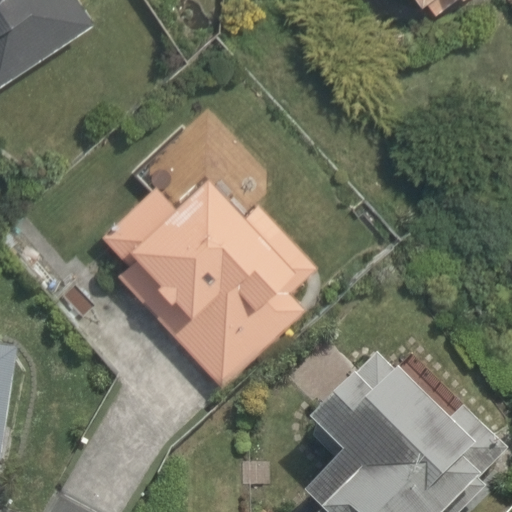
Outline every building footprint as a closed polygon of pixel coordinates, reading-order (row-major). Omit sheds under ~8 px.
[(0,0),(0,78),(83,25),(66,0),(0,0)] [(511,0),(417,0),(429,17),(454,0),(473,0),(489,22),(511,5),(511,0)] [(134,261),(124,271),(231,385),(318,303),(302,286),(329,261),(237,164),(198,201),(168,170),(105,230),(134,261)] [(0,457),(16,352),(0,349),(0,457)] [(428,389),(404,364),(334,432),(370,468),(324,511),(486,511),(511,487),(511,430),(499,417),(485,430),(436,381),(428,389)]
